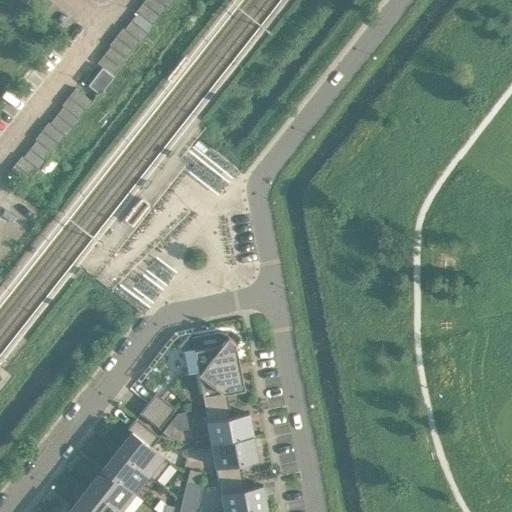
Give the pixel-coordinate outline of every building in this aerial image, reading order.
[(143,0),(142,2),(159,15),(165,6),(157,0),(143,0)] [(135,10),(137,12),(137,11),(152,23),(159,15),(142,2),(135,10)] [(137,11),(137,12),(130,20),(147,33),(153,24),(152,23),(137,11)] [(123,28),(138,40),(140,42),(147,33),(130,20),(123,28)] [(122,27),(115,36),(132,49),(138,40),(123,28),(122,27)] [(108,44),(110,45),(125,57),(132,49),(115,36),(108,44)] [(110,45),(103,54),(120,67),(127,58),(125,57),(110,45)] [(96,62),(113,75),(120,67),(103,54),(96,62)] [(87,84),(99,93),(113,76),(101,66),(87,84)] [(74,87),(67,96),(84,109),(91,101),(74,87)] [(77,117),(84,109),(67,96),(61,104),(62,106),(77,117)] [(62,106),(56,114),(72,127),(79,119),(77,117),(62,106)] [(65,136),(72,127),(56,114),(49,123),(64,135),(65,136)] [(47,121),(41,130),(58,142),(64,135),(49,123),(47,121)] [(50,151),(58,142),(41,130),(34,138),(35,139),(50,151)] [(35,139),(29,148),(45,161),(52,153),(50,151),(35,139)] [(39,170),(45,161),(29,148),(22,156),(37,168),(39,170)] [(20,155),(14,164),(30,177),(37,168),(22,156),(20,155)] [(24,185),(30,177),(14,164),(7,172),(24,185)] [(219,344),(208,346),(207,339),(196,341),(197,348),(193,349),(183,351),(187,374),(197,372),(238,364),(234,341),(226,335),(219,344)] [(225,391),(243,387),(238,364),(197,372),(204,408),(227,403),(225,391)] [(158,428),(174,408),(154,392),(138,413),(158,428)] [(230,416),(227,403),(204,408),(211,444),(252,436),(248,412),(230,416)] [(126,428),(130,431),(116,449),(154,480),(169,461),(150,446),(158,436),(135,417),(126,428)] [(170,439),(178,430),(169,422),(161,432),(170,439)] [(256,459),(252,436),(211,444),(218,479),(241,475),(239,462),(256,459)] [(154,480),(116,449),(101,467),(133,492),(146,475),(154,481),(154,480)] [(133,492),(101,467),(87,485),(121,511),(122,511),(119,509),(133,492)] [(195,495),(200,471),(189,469),(183,492),(195,495)] [(223,511),(240,511),(266,507),(261,484),(244,487),(241,475),(218,479),(223,511)] [(121,511),(87,485),(73,503),(84,511),(121,511)] [(84,511),(73,503),(65,511),(84,511)]
